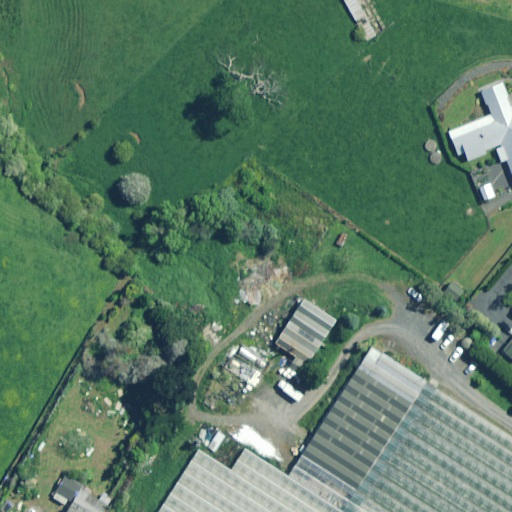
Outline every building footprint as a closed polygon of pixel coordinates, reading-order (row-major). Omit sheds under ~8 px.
[(367,22),(359,27),(366,40),(374,35),(367,22)] [(511,106),(511,107),(501,84),(481,92),(490,115),(448,132),(457,155),(464,153),(467,161),(496,150),(501,162),(506,160),(511,175),(511,106)] [(336,321),(303,300),(275,343),(308,364),(336,321)] [(218,435),(209,429),(156,511),(353,511),(430,391),(368,351),(287,479),(218,435)] [(511,511),(511,442),(430,391),(353,511),(511,511)] [(102,511),(110,499),(83,484),(63,472),(49,497),(70,508),(67,511),(102,511)]
